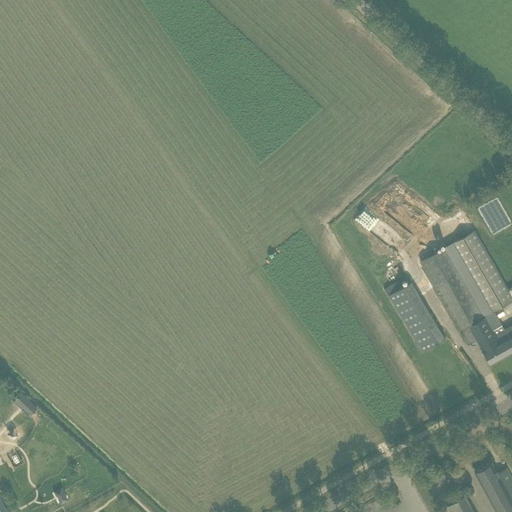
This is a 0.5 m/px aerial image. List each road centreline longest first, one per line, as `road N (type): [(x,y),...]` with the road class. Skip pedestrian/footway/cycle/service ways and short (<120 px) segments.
road 1 (tertiary): [(316,511),(511,402)]
road 2 (unclassified): [(511,146),(354,0)]
